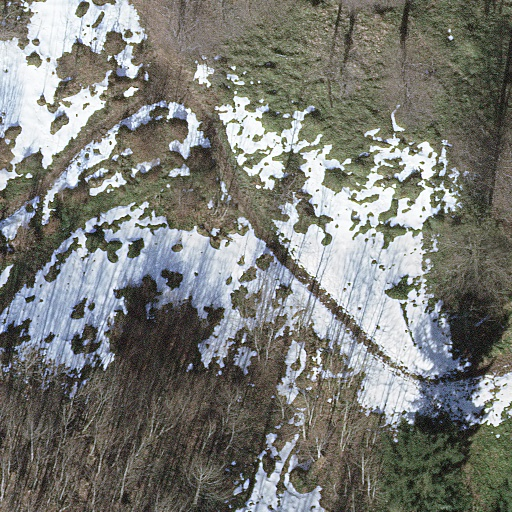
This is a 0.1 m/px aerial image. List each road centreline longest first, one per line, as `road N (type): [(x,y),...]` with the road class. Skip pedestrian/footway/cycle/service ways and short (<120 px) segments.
road 1 (track): [(146,0),(261,230),(419,403)]
road 2 (track): [(419,403),(485,511)]
